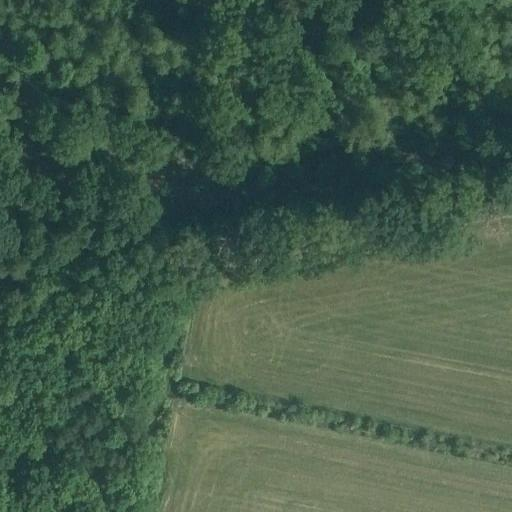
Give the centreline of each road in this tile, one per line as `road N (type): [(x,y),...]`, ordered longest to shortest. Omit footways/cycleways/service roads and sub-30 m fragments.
road 1 (track): [(511,182),(160,250),(0,206)]
road 2 (track): [(511,137),(172,196),(0,146)]
road 3 (track): [(247,183),(228,0)]
